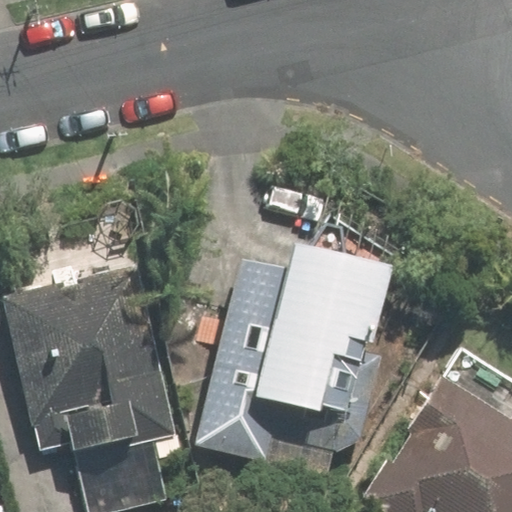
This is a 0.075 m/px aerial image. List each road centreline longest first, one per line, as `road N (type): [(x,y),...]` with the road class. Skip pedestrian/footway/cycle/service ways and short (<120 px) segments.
road 1 (residential): [(0,96),(342,16)]
road 2 (residential): [(342,16),(511,126)]
